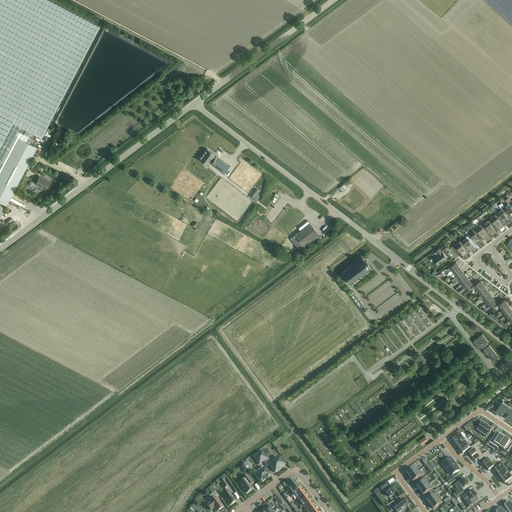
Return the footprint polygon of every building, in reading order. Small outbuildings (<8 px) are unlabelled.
[(0,0),(0,223),(2,220),(0,218),(0,201),(7,205),(8,202),(22,175),(37,147),(30,143),(34,134),(42,138),(100,26),(48,0),(0,0)] [(208,162),(211,164),(220,171),(224,174),(229,167),(216,157),(213,155),(214,154),(207,149),(199,159),(206,164),(208,162)] [(46,189),(50,182),(39,176),(35,183),(46,189)] [(502,210),(498,212),(500,214),(499,214),(503,219),(505,223),(510,219),(506,215),(509,213),(507,209),(505,206),(502,202),(498,205),(501,208),(501,209),(502,210)] [(311,211),(321,221),(325,217),(315,207),(311,211)] [(500,221),(503,219),(499,214),(500,214),(498,212),(495,215),(497,218),(493,221),(496,224),(499,229),(503,226),(500,221)] [(493,227),(496,224),(493,221),(491,218),(487,220),(489,223),(486,226),(488,229),(492,234),(496,231),(493,227)] [(474,240),(477,244),(481,241),(480,239),(483,237),(481,234),(478,230),(472,222),(467,225),(470,229),(471,229),(475,233),(471,236),(474,240)] [(485,231),(488,229),(486,226),(483,222),(480,225),(482,228),(478,230),(481,234),(483,237),(484,239),(488,235),(485,231)] [(315,238),(319,235),(310,223),(290,239),(298,249),(314,236),(315,238)] [(468,237),(464,241),(465,242),(467,246),(471,250),(475,247),(472,243),(474,240),(471,236),(470,234),(467,230),(465,232),(467,235),(466,235),(468,237)] [(464,241),(463,240),(463,239),(459,242),(461,245),(457,247),(463,256),(468,252),(464,248),(467,246),(465,242),(464,241)] [(438,254),(434,258),(438,264),(447,258),(442,251),(448,247),(445,244),(440,248),(436,251),(438,254)] [(352,264),(341,272),(350,284),(361,275),(361,276),(371,269),(367,263),(365,261),(366,261),(365,261),(363,259),(361,256),(352,263),(352,264)] [(449,267),(447,269),(448,271),(450,269),(451,269),(453,273),(460,268),(456,262),(449,267)] [(454,278),(452,280),(453,282),(455,280),(464,273),(460,268),(453,273),(456,276),(454,278)] [(453,282),(452,283),(453,284),(456,282),(459,280),(462,284),(468,279),(464,273),(455,280),(453,282)] [(462,289),(458,292),(460,293),(466,289),(473,284),(468,279),(462,284),(464,287),(462,289)] [(485,286),(480,281),(474,286),(471,288),(473,289),(475,288),(478,291),(485,286)] [(485,286),(478,291),(481,295),(478,297),(479,299),(489,292),(485,286)] [(369,294),(372,297),(378,291),(375,288),(369,294)] [(489,292),(479,299),(481,300),(483,298),(486,302),(493,297),(489,292)] [(493,297),(486,302),(489,306),(486,308),(488,309),(490,308),(497,303),(493,297)] [(502,309),(508,305),(504,300),(498,304),(502,309)] [(432,304),(436,312),(440,309),(435,302),(432,304)] [(511,309),(508,305),(502,309),(506,314),(511,309)] [(475,340),(473,341),(479,349),(482,346),(484,349),(483,349),(492,361),(493,360),(495,363),(500,359),(498,356),(489,344),(489,345),(487,343),(488,341),(482,334),(481,335),(480,335),(479,336),(476,339),(475,338),(475,340)] [(503,401),(496,411),(501,414),(504,409),(507,411),(511,403),(509,401),(507,404),(503,401)] [(492,429),(482,422),(478,427),(479,428),(477,431),(487,437),(489,434),(492,429)] [(461,430),(452,436),(454,439),(452,440),(456,445),(464,439),(460,435),(464,432),(461,430)] [(495,434),(489,443),(498,449),(499,447),(505,438),(500,434),(499,437),(495,434)] [(505,438),(499,447),(507,453),(511,445),(509,443),(510,441),(505,438)] [(464,439),(456,445),(459,449),(467,444),(464,439)] [(472,451),(469,454),(472,458),(480,452),(477,448),(481,445),(479,442),(471,448),(470,448),(470,449),(472,451)] [(467,444),(459,449),(463,454),(470,449),(470,448),(471,448),(467,444)] [(258,455),(263,462),(267,459),(262,452),(258,455)] [(480,452),(472,458),(475,462),(478,459),(480,462),(484,459),(484,458),(488,455),(486,452),(482,455),(480,452)] [(486,461),(483,463),(486,467),(494,461),(491,458),(495,455),(493,452),(488,455),(484,458),(484,459),(486,461)] [(263,462),(258,455),(254,458),(259,465),(263,462)] [(279,458),(269,465),(275,473),(285,466),(279,458)] [(446,479),(448,483),(455,478),(453,474),(459,470),(450,458),(442,464),(450,476),(446,479)] [(494,461),(486,467),(489,471),(492,469),(494,471),(495,470),(502,465),(500,462),(496,465),(494,461)] [(502,465),(495,470),(498,475),(506,469),(502,465)] [(416,467),(407,473),(410,478),(419,471),(416,467)] [(270,477),(265,469),(255,476),(260,484),(270,477)] [(506,469),(498,475),(502,479),(509,474),(506,469)] [(419,471),(410,478),(413,482),(422,476),(419,471)] [(511,477),(509,474),(502,479),(505,484),(511,479),(511,477)] [(250,486),(253,484),(247,476),(242,480),(243,481),(239,485),(246,494),(253,489),(250,486)] [(429,485),(426,480),(424,478),(419,482),(420,485),(417,487),(420,492),(429,485)] [(464,492),(462,489),(468,485),(464,479),(454,485),(457,488),(455,490),(457,493),(453,495),(456,498),(464,492)] [(290,490),(297,485),(294,480),(290,483),(288,480),(283,485),(285,487),(287,486),(290,490)] [(386,483),(379,488),(383,492),(389,487),(386,484),(386,483)] [(297,485),(290,490),(293,494),(300,489),(297,485)] [(433,489),(429,485),(420,492),(424,496),(433,489)] [(393,486),(385,492),(389,497),(397,491),(393,486)] [(294,494),(297,498),(304,493),(301,488),(300,489),(293,494),(293,495),(294,494)] [(472,490),(462,498),(469,507),(477,502),(474,498),(476,497),(477,496),(472,490)] [(230,493),(228,491),(226,493),(227,495),(223,497),(230,506),(236,502),(230,493)] [(217,511),(223,508),(222,506),(216,498),(218,497),(215,493),(210,497),(211,498),(210,499),(210,500),(210,501),(210,502),(209,502),(210,503),(207,505),(211,511),(214,509),(216,511),(217,511)] [(297,498),(300,503),(308,497),(304,493),(297,498)] [(427,501),(430,505),(438,500),(434,495),(427,501)] [(303,507),(311,502),(308,497),(300,503),(302,505),(300,507),(301,509),(303,507)] [(440,498),(438,500),(430,505),(434,510),(443,503),(440,498)] [(395,510),(396,511),(400,511),(408,506),(408,505),(409,505),(406,502),(403,499),(396,505),(393,502),(388,506),(392,511),(395,510)] [(303,507),(306,511),(314,506),(311,502),(303,507)] [(272,511),(274,511),(272,509),(274,507),(271,503),(266,506),(268,509),(263,511),(272,511)]
